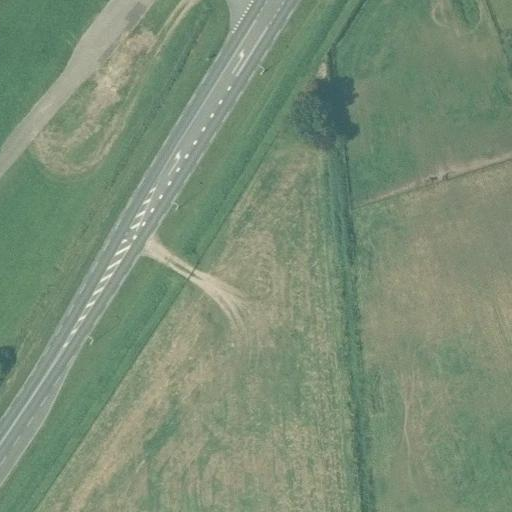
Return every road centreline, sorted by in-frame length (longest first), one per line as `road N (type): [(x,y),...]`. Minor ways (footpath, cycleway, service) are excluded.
road 1 (primary): [(0,439),(89,312),(274,4)]
road 2 (unclassified): [(136,0),(0,166)]
